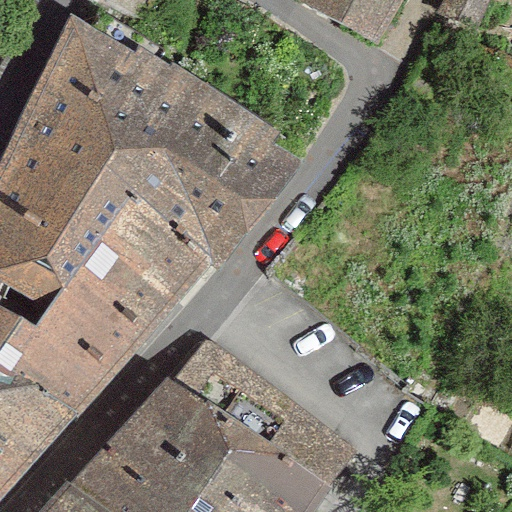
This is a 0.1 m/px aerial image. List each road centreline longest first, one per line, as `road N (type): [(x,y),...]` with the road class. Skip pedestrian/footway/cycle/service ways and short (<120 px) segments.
road 1 (residential): [(258,0),(378,66),(0,509)]
road 2 (residential): [(0,112),(57,0)]
